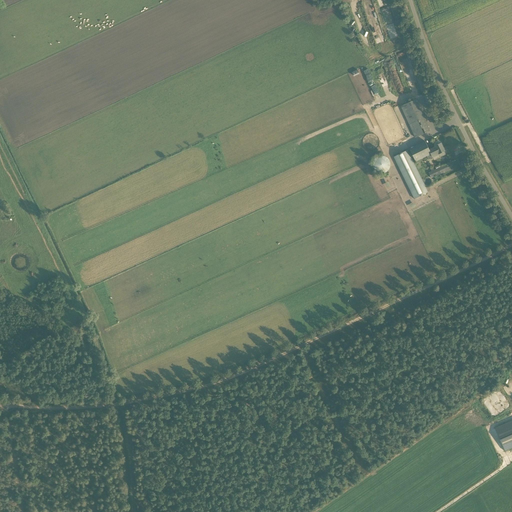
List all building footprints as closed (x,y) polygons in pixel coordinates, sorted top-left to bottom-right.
[(371,88),(375,86),(370,77),(366,79),(371,88)] [(425,95),(429,103),(435,100),(431,92),(425,95)] [(401,107),(415,138),(430,131),(424,118),(422,119),(414,100),(401,107)] [(425,141),(408,150),(414,163),(427,156),(428,160),(432,158),(433,158),(434,160),(450,153),(447,146),(443,148),(441,143),(435,146),(435,147),(429,150),(425,141)] [(414,163),(408,150),(394,157),(412,195),(414,199),(429,192),(426,188),(414,163)] [(373,165),(373,166),(373,167),(373,168),(374,168),(374,169),(374,170),(375,170),(375,171),(376,171),(376,172),(377,172),(378,173),(379,173),(380,173),(381,173),(382,173),(383,173),(384,173),(385,173),(386,172),(387,172),(387,171),(388,171),(388,170),(389,170),(389,169),(390,168),(390,167),(390,166),(390,165),(390,164),(390,163),(390,162),(390,161),(389,160),(388,159),(388,158),(387,158),(387,157),(386,157),(385,157),(385,156),(384,156),(383,156),(382,156),(381,156),(380,156),(379,156),(378,157),(377,157),(376,158),(375,158),(375,159),(374,159),(374,160),(374,161),(373,162),(373,163),(373,164),(373,165)] [(437,169),(429,173),(431,178),(452,169),(449,163),(440,167),(440,165),(436,167),(437,169)] [(511,420),(495,428),(505,451),(511,448),(511,420)]
